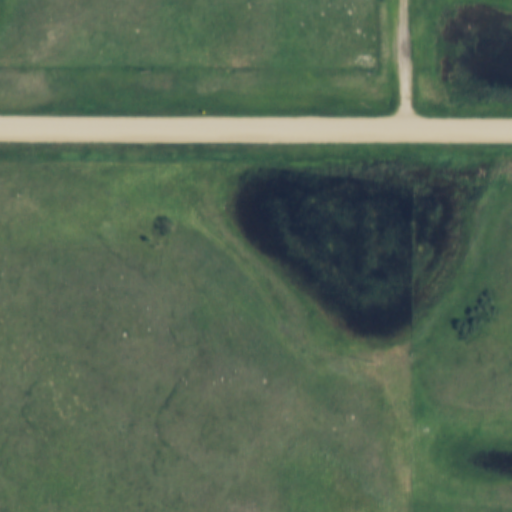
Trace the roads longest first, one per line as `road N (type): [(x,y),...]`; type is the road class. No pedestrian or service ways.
road 1 (residential): [(511,126),(0,129)]
road 2 (track): [(405,126),(403,0)]
